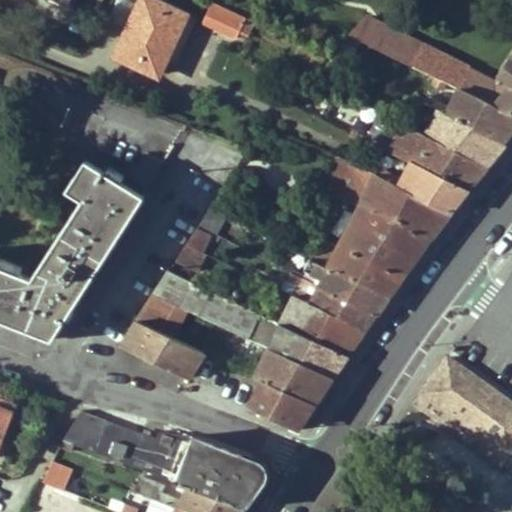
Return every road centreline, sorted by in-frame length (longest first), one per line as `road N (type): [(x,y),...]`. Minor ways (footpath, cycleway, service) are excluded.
road 1 (residential): [(55,368),(320,461)]
road 2 (residential): [(55,368),(200,151)]
road 3 (secondary): [(320,461),(454,273)]
road 4 (unknown): [(55,368),(0,487)]
